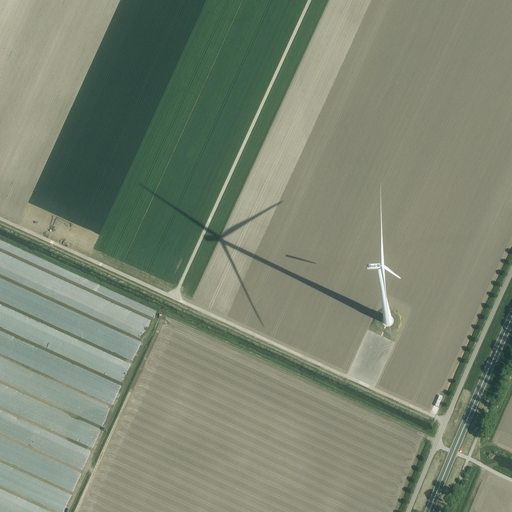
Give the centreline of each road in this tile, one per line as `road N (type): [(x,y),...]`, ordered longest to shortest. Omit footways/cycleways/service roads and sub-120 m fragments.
road 1 (unclassified): [(408,511),(511,270)]
road 2 (trunk): [(429,511),(511,320)]
